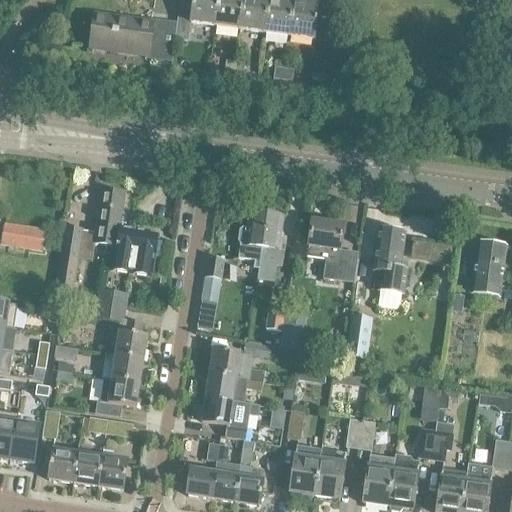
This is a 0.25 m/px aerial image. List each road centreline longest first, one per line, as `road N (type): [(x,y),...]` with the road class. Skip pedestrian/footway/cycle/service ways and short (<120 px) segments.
road 1 (residential): [(209,153),(153,511)]
road 2 (secondary): [(511,195),(209,153)]
road 3 (secondary): [(209,153),(0,125)]
